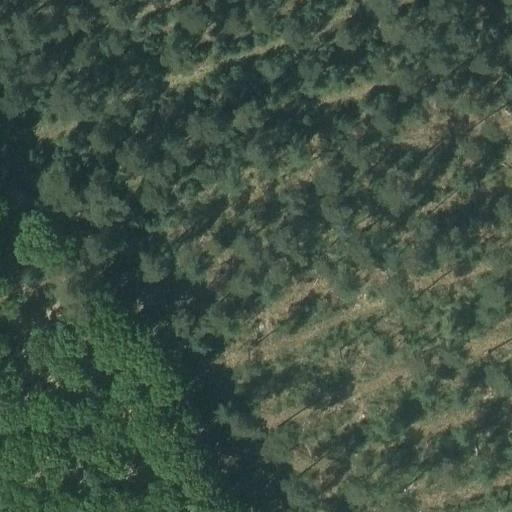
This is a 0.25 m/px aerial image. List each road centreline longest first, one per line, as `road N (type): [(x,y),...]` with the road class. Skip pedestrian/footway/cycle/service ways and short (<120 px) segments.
road 1 (track): [(238,511),(185,407),(0,182)]
road 2 (track): [(357,511),(511,465)]
